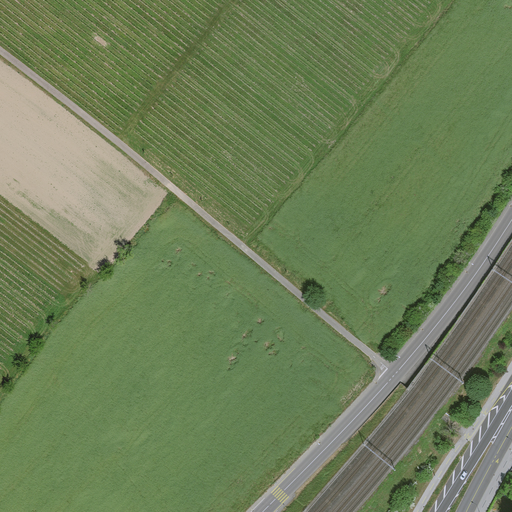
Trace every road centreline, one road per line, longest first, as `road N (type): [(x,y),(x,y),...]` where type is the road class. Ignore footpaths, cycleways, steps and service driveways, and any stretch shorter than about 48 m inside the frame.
road 1 (track): [(0,50),(394,374)]
road 2 (tertiary): [(262,511),(394,374),(511,220)]
road 3 (primary): [(508,414),(439,511)]
